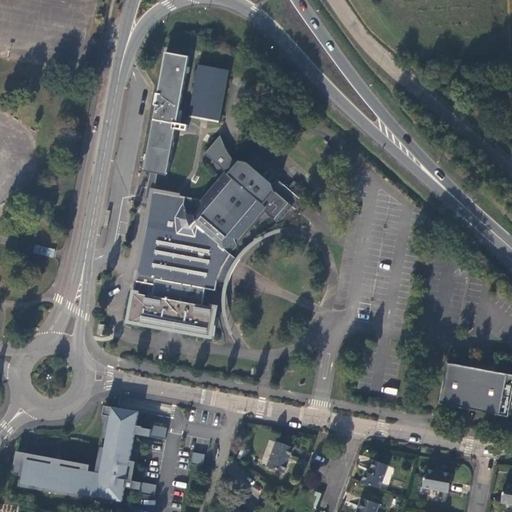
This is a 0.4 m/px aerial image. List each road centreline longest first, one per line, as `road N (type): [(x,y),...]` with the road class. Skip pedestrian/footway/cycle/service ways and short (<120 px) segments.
road 1 (residential): [(125,48),(63,344)]
road 2 (primary): [(228,0),(264,19),(366,126),(430,174)]
road 3 (tertiary): [(334,0),(375,53),(511,172)]
road 4 (primary): [(430,174),(298,0)]
road 5 (residential): [(85,376),(237,404)]
road 6 (residential): [(349,423),(488,448)]
